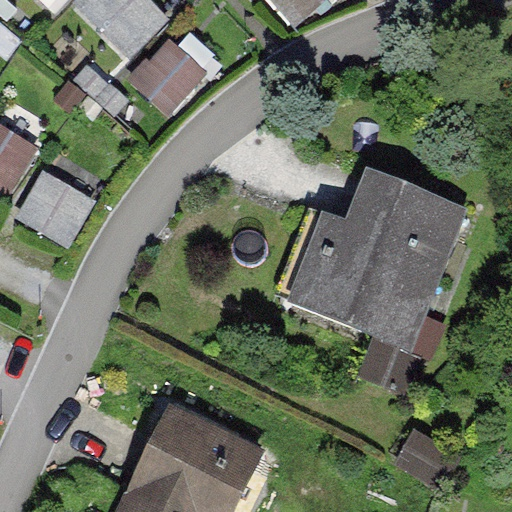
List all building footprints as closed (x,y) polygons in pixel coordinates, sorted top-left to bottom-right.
[(49,0),(66,12),(74,0),(49,0)] [(135,61),(178,15),(161,0),(80,0),(75,6),(135,61)] [(277,0),(291,23),(330,0),(277,0)] [(173,32),(133,76),(176,116),(217,71),(173,32)] [(0,116),(0,184),(15,194),(46,143),(0,116)] [(49,170),(22,216),(73,246),(100,199),(49,170)] [(324,221),(293,295),(411,343),(466,209),(370,170),(346,230),(324,221)] [(110,511),(242,511),(274,448),(168,396),(110,511)] [(414,425),(396,460),(438,481),(455,446),(414,425)]
